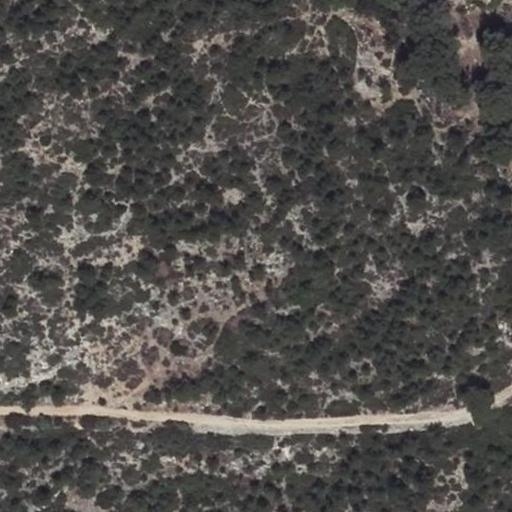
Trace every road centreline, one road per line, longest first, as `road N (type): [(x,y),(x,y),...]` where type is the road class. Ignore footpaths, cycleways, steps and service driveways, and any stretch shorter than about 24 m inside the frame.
road 1 (track): [(511,395),(474,417),(365,433),(0,412)]
road 2 (track): [(511,62),(480,59),(476,83),(480,126),(511,158)]
